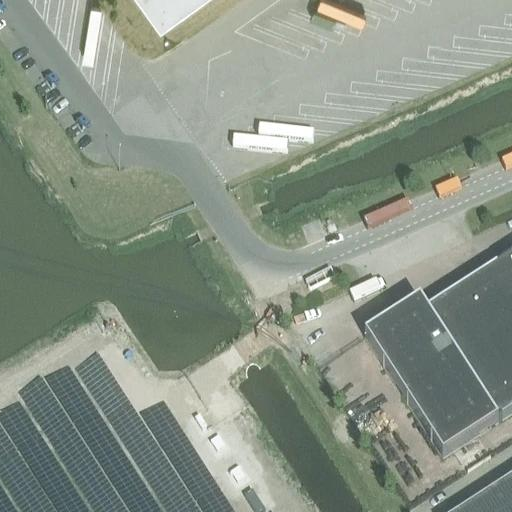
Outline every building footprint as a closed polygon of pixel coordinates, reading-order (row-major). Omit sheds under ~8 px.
[(148,0),(159,15),(179,0),(148,0)] [(420,304),(364,340),(442,461),(511,416),(511,259),(427,315),(420,304)] [(291,317),(267,326),(277,354),(301,345),(291,317)] [(217,454),(225,449),(218,440),(211,444),(217,454)] [(511,511),(511,482),(466,511),(511,511)]
